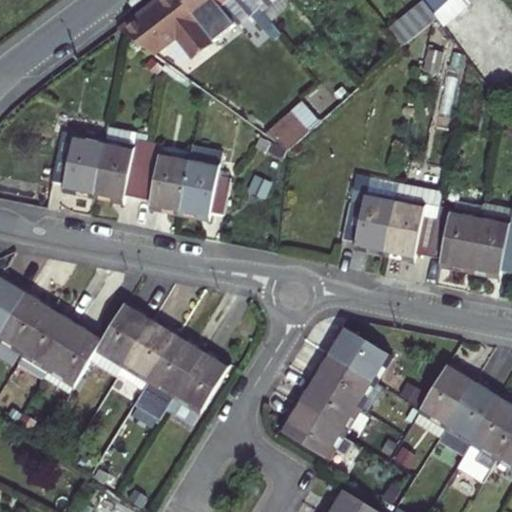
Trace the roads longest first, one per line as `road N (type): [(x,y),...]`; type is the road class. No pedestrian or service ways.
road 1 (residential): [(0,223),(298,288)]
road 2 (residential): [(298,288),(511,330)]
road 3 (residential): [(298,288),(282,338),(226,430)]
road 4 (residential): [(0,77),(100,0)]
